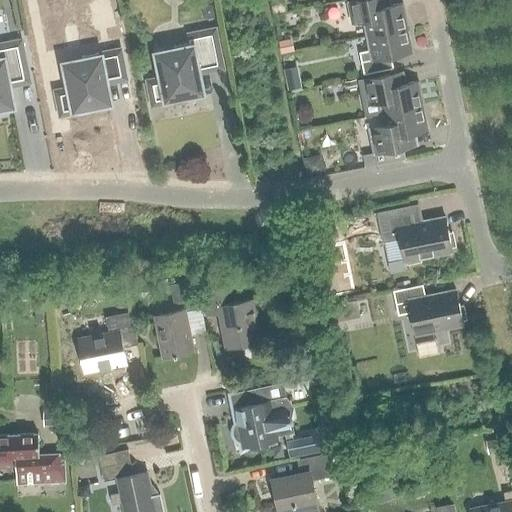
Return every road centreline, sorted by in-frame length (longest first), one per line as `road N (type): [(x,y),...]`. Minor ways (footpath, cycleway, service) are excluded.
road 1 (residential): [(0,192),(290,198),(467,164)]
road 2 (residential): [(213,511),(187,395),(107,413)]
road 3 (residential): [(467,164),(435,0)]
road 4 (residential): [(511,270),(484,250),(467,164)]
